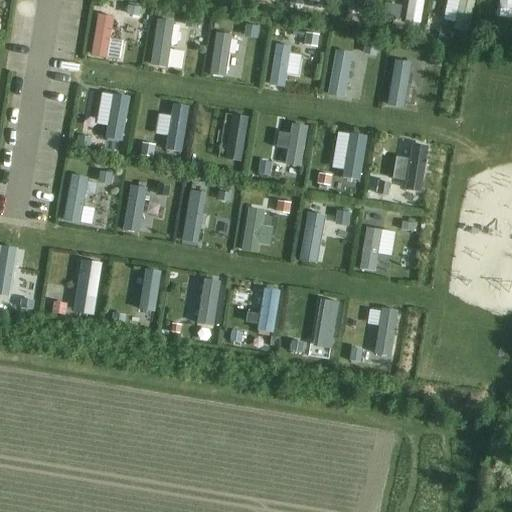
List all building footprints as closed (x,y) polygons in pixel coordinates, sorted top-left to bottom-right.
[(19,0),(18,29),(34,30),(36,0),(19,0)] [(101,5),(98,49),(117,50),(120,6),(101,5)] [(159,17),(156,55),(172,56),(175,18),(159,17)] [(257,21),(217,19),(215,65),(238,67),(241,30),(257,31),(257,21)] [(328,83),(351,89),(362,45),(339,39),(328,83)] [(397,48),(387,93),(406,97),(416,52),(397,48)] [(114,167),(75,162),(68,211),(107,216),(114,167)] [(4,180),(3,199),(14,200),(16,181),(4,180)] [(363,259),(383,261),(385,244),(398,246),(400,220),(367,216),(363,259)] [(149,259),(145,298),(160,300),(164,261),(149,259)]
